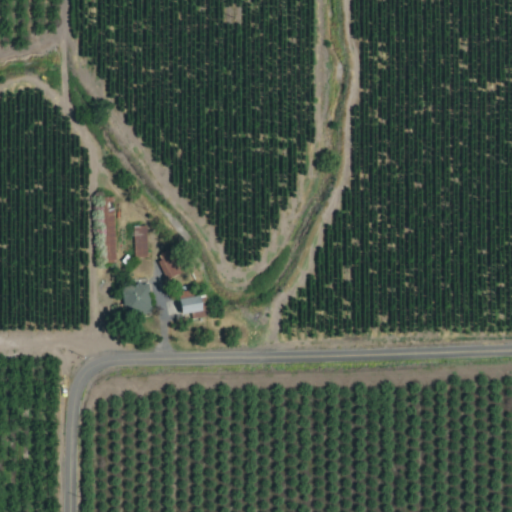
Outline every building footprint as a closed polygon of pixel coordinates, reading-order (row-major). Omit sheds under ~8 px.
[(110,198),(98,198),(99,264),(111,264),(110,198)] [(144,254),(144,227),(130,227),(130,254),(144,254)] [(181,271),(169,249),(152,259),(164,280),(181,271)] [(118,314),(144,314),(144,286),(118,286),(118,314)] [(171,298),(171,314),(196,314),(196,298),(171,298)]
